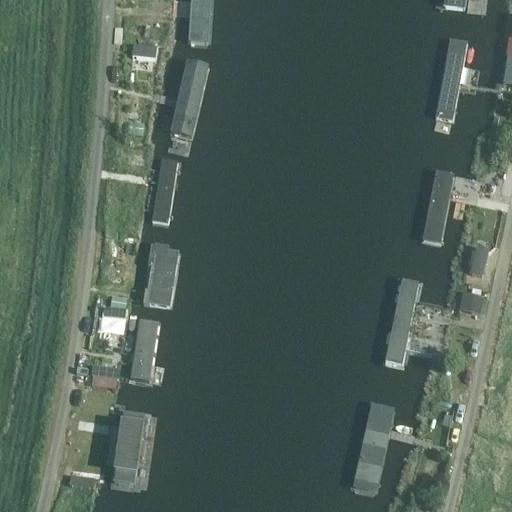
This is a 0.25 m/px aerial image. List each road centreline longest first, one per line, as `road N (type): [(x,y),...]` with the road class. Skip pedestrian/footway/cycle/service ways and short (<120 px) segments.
road 1 (residential): [(42,511),(90,230),(108,0)]
road 2 (residential): [(447,511),(511,223)]
